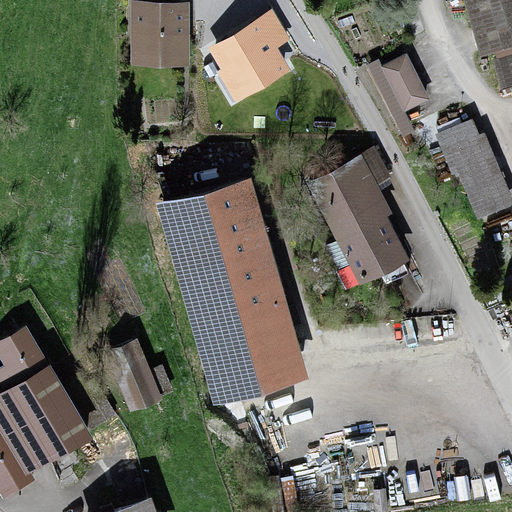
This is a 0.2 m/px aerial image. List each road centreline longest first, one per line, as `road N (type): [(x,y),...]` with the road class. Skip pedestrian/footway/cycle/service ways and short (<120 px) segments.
road 1 (residential): [(301,0),(375,126),(511,401)]
road 2 (residential): [(508,124),(479,93),(425,0)]
